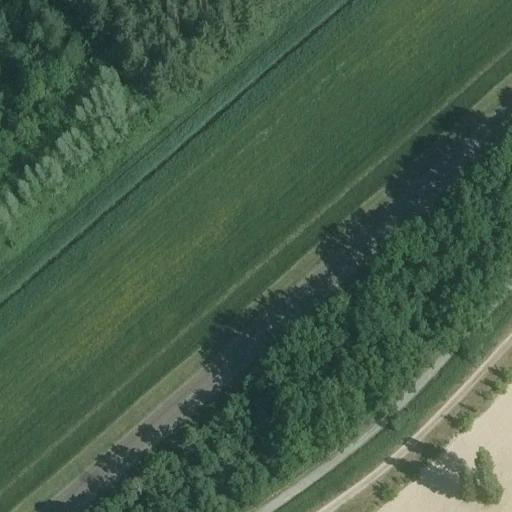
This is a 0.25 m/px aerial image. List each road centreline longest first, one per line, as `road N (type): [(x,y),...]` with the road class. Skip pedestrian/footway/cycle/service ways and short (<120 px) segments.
road 1 (tertiary): [(57,511),(511,114)]
road 2 (track): [(511,338),(385,467),(322,511)]
